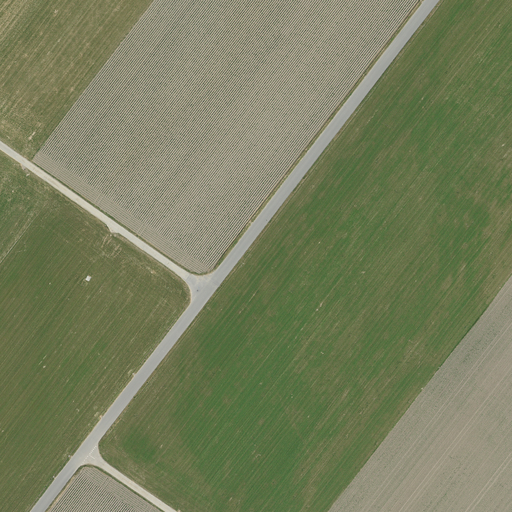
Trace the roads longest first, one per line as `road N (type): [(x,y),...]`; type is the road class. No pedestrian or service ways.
road 1 (unclassified): [(36,511),(431,0)]
road 2 (track): [(0,144),(205,291)]
